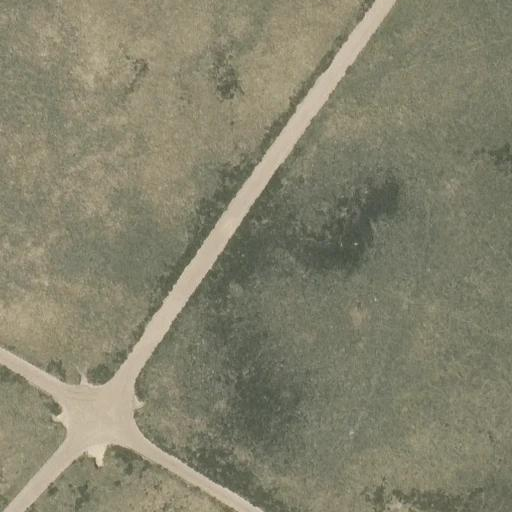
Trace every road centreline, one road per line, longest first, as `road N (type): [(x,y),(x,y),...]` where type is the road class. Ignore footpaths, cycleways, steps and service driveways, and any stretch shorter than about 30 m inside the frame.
road 1 (track): [(13,511),(126,376),(385,0)]
road 2 (track): [(0,359),(245,511)]
